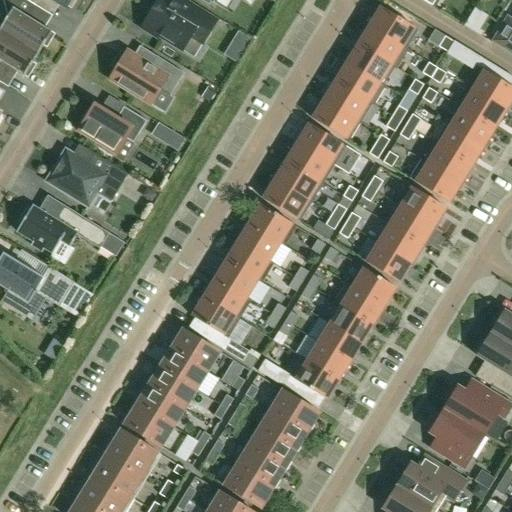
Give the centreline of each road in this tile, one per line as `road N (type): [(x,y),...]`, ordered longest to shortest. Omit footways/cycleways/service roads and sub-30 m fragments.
road 1 (residential): [(349,0),(31,511)]
road 2 (residential): [(480,257),(321,511)]
road 3 (residential): [(0,179),(110,0)]
road 4 (residential): [(511,69),(394,0)]
